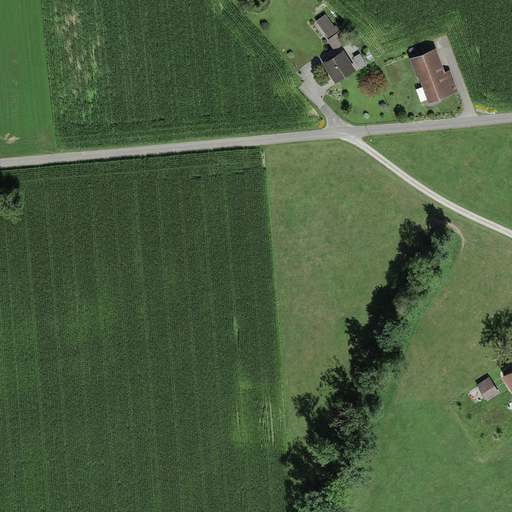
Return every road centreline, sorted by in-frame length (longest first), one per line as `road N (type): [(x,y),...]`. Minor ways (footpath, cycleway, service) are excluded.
road 1 (unclassified): [(0,164),(511,116)]
road 2 (track): [(345,133),(424,190),(511,235)]
